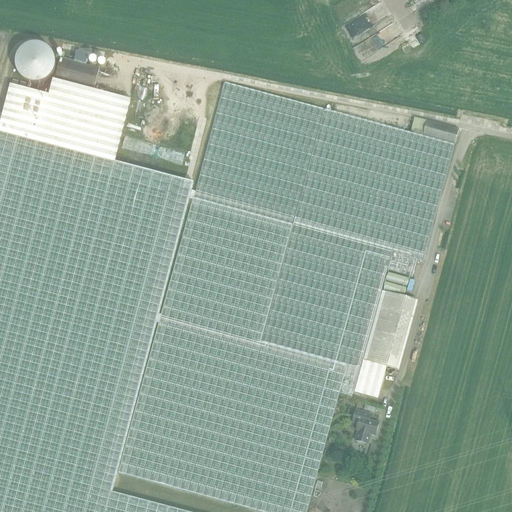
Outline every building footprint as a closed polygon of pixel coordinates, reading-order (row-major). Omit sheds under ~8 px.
[(394,30),(350,57),(356,68),(400,41),(394,30)] [(411,48),(420,40),(412,30),(403,39),(411,48)] [(16,64),(16,65),(16,66),(16,68),(17,70),(17,72),(18,73),(18,74),(19,76),(21,77),(22,79),(23,79),(25,81),(27,82),(29,83),(30,83),(31,84),(32,84),(34,84),(36,84),(38,84),(40,84),(42,83),(44,82),(45,82),(46,81),(47,80),(49,79),(50,78),(51,77),(52,75),(53,73),(54,72),(55,70),(55,68),(55,67),(55,66),(55,65),(55,63),(55,61),(55,59),(54,58),(54,57),(53,56),(52,54),(51,52),(49,51),(48,49),(46,48),(45,47),(43,46),(41,46),(39,46),(38,45),(35,45),(34,45),(33,45),(31,46),(29,46),(28,47),(26,47),(25,49),(23,50),(22,51),(21,52),(19,54),(18,56),(18,57),(17,59),(17,61),(16,62),(16,64)] [(99,70),(75,63),(61,59),(56,79),(94,89),(99,70)] [(177,511),(112,495),(194,184),(116,163),(132,102),(53,81),(49,96),(11,86),(0,126),(0,511),(177,511)] [(193,199),(160,322),(118,474),(256,511),(307,511),(340,395),(352,398),(353,393),(378,400),(387,367),(399,371),(418,303),(382,293),(388,271),(412,278),(415,269),(421,271),(455,146),(225,84),(194,200),(193,199)] [(458,131),(427,122),(416,119),(412,133),(455,145),(458,131)] [(358,432),(355,442),(368,445),(370,435),(375,437),(379,424),(370,422),(371,415),(356,411),(353,424),(358,425),(357,432),(358,432)]
